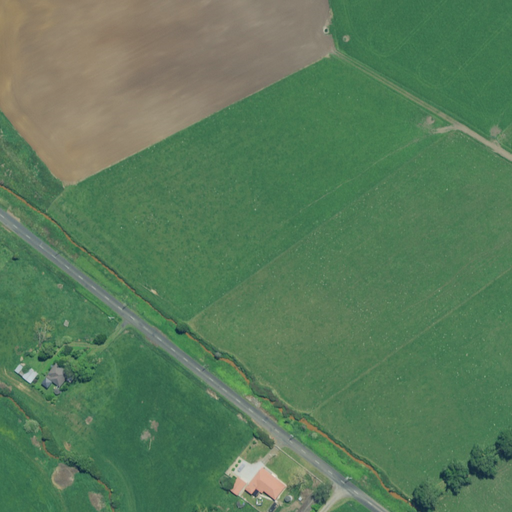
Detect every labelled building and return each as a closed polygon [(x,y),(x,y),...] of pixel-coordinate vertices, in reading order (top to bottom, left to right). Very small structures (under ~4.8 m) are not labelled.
[(72,374),(58,363),(48,377),(61,387),(72,374)] [(29,370),(21,364),(16,371),(32,383),(39,375),(31,368),(29,370)] [(287,487),(263,467),(246,489),(253,494),(258,489),(264,493),(265,491),(277,500),(287,487)] [(248,484),(239,477),(230,489),(238,495),(248,484)] [(312,511),(323,498),(314,491),(298,511),(312,511)] [(245,504),(240,500),(236,505),(242,509),(245,504)]
